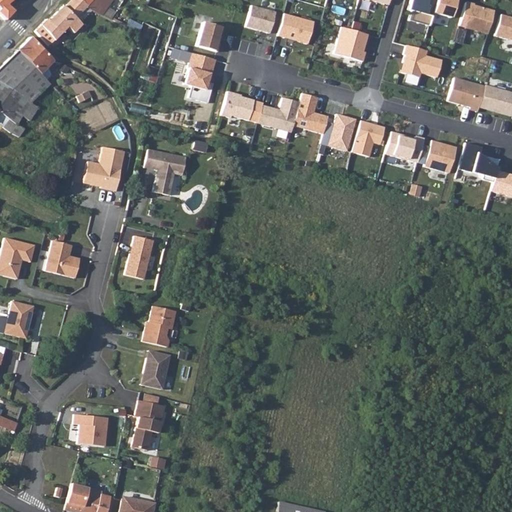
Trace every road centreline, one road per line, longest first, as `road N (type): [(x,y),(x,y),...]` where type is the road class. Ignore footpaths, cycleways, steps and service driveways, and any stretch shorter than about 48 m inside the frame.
road 1 (residential): [(29,511),(48,405),(93,360),(101,328),(93,295),(113,212)]
road 2 (residential): [(366,101),(511,142)]
road 3 (residential): [(236,63),(366,101)]
